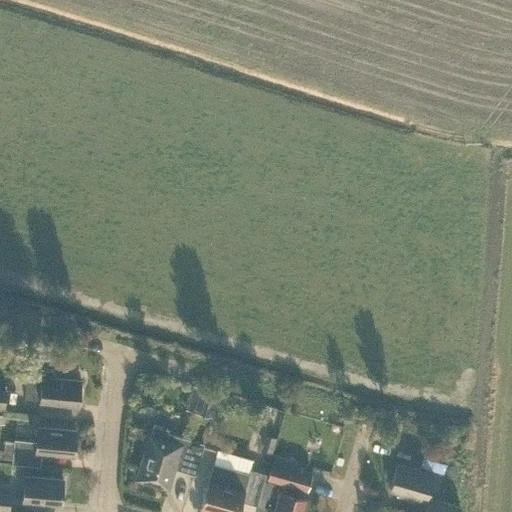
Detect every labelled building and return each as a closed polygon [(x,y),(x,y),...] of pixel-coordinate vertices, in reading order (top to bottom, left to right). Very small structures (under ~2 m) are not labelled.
[(77,405),(79,381),(80,379),(54,376),(54,374),(52,370),(31,367),(27,371),(24,400),(39,401),(77,405)] [(202,388),(195,412),(211,417),(218,393),(202,388)] [(136,479),(167,488),(173,468),(193,474),(202,444),(181,437),(181,436),(166,432),(168,429),(152,424),(149,435),(148,435),(136,479)] [(13,439),(11,463),(39,466),(40,452),(73,455),(75,431),(36,427),(35,441),(13,439)] [(249,469),(247,473),(212,463),(200,506),(219,511),(236,511),(240,501),(256,505),(264,474),(249,469)] [(279,492),(273,511),(302,511),(306,500),(300,498),(302,489),(306,490),(310,474),(271,463),(266,479),(284,484),(282,493),(279,492)] [(389,489),(424,499),(431,474),(396,464),(389,489)] [(24,476),(22,500),(60,504),(62,480),(24,476)] [(10,494),(0,493),(0,510),(8,511),(10,494)] [(458,511),(460,507),(428,497),(424,511),(458,511)]
